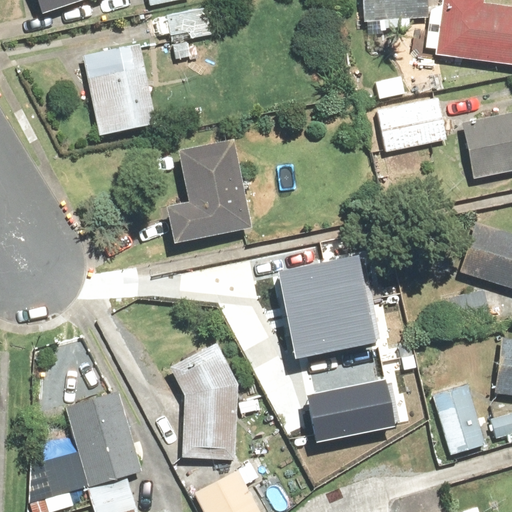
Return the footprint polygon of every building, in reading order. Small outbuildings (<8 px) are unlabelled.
[(28,0),(36,22),(98,0),(28,0)] [(192,0),(149,0),(151,8),(193,1),(192,0)] [(367,0),(368,22),(431,19),(430,0),(367,0)] [(477,0),(438,0),(430,57),(511,69),(511,11),(479,6),(480,0),(477,0)] [(202,12),(167,17),(170,38),(205,33),(202,12)] [(136,49),(79,59),(94,140),(151,130),(136,49)] [(441,100),(378,112),(387,154),(450,142),(441,100)] [(511,116),(457,127),(469,182),(511,173),(511,116)] [(157,214),(164,249),(245,233),(228,145),(171,156),(181,209),(157,214)] [(511,240),(468,227),(453,278),(511,295),(511,240)] [(280,274),(297,359),(377,343),(360,258),(280,274)] [(487,291),(441,302),(448,331),(494,320),(487,291)] [(511,340),(495,339),(487,397),(511,400),(511,340)] [(166,372),(178,395),(176,463),(231,464),(233,388),(211,347),(166,372)] [(310,398),(320,444),(396,428),(386,382),(310,398)] [(473,385),(435,395),(452,457),(490,447),(473,385)] [(116,393),(59,410),(85,494),(142,477),(116,393)] [(511,414),(493,421),(499,441),(511,436),(511,414)] [(261,511),(241,472),(197,495),(206,511),(261,511)]
